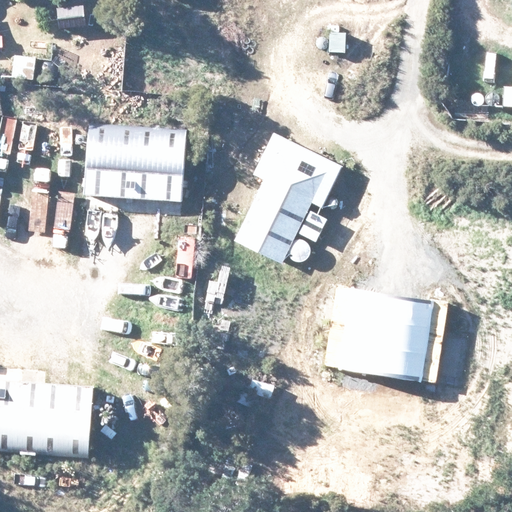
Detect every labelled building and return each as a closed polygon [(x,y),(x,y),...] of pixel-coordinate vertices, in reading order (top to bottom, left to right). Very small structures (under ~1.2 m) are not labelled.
[(91,26),(89,0),(60,0),(61,27),(91,26)] [(17,54),(16,78),(31,79),(32,72),(40,72),(41,55),(17,54)] [(185,131),(86,124),(80,203),(179,210),(185,131)] [(262,185),(235,241),(279,262),(307,205),(322,212),(344,168),(272,133),(250,179),(262,185)] [(199,233),(180,232),(176,274),(195,276),(199,233)] [(443,310),(330,295),(319,374),(432,389),(443,310)] [(0,454),(83,459),(87,391),(0,386),(0,454)] [(356,434),(346,417),(324,431),(335,448),(356,434)]
